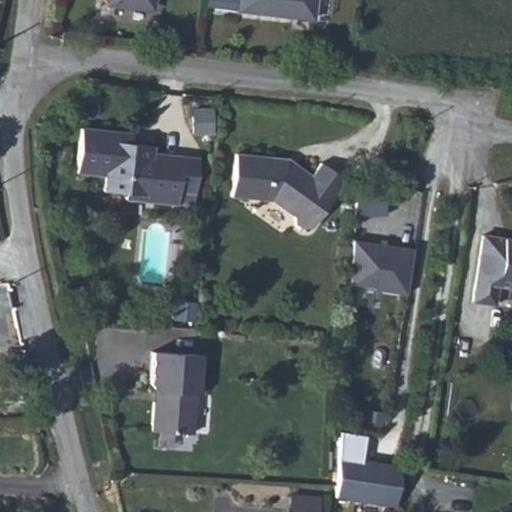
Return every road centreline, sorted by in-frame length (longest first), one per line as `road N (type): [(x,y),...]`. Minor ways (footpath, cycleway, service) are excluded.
road 1 (residential): [(511,130),(421,96),(20,52)]
road 2 (unclassified): [(88,511),(26,258)]
road 3 (unclassified): [(26,258),(10,161),(14,100)]
